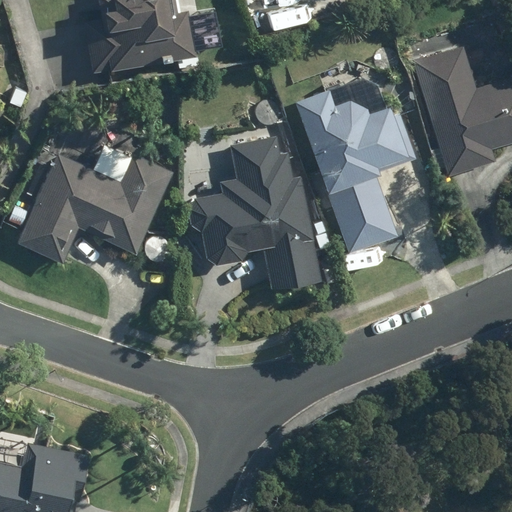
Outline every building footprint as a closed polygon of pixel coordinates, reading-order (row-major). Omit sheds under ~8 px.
[(188,55),(196,54),(188,8),(176,10),(174,0),(97,0),(101,18),(83,20),(92,71),(177,57),(177,61),(189,59),(188,55)] [(445,165),(448,174),(495,160),(491,147),(511,139),(511,75),(476,86),(462,43),(412,58),(439,145),(430,148),(436,167),(445,165)] [(20,105),(27,89),(15,85),(9,100),(20,105)] [(296,100),(348,251),(398,233),(376,172),(380,171),(377,164),(403,155),(404,159),(416,156),(402,116),(395,119),(389,101),(370,108),(368,105),(351,96),(334,102),(330,88),(296,100)] [(49,150),(59,131),(48,126),(38,146),(49,150)] [(320,276),(300,174),(292,175),(286,150),(279,151),(275,134),(229,143),(236,176),(220,179),(222,190),(194,195),(187,206),(190,222),(199,228),(204,255),(216,264),(239,259),(246,249),(262,245),(270,286),(320,276)] [(136,251),(172,170),(132,151),(131,155),(102,142),(92,166),(58,151),(17,240),(62,261),(78,225),(136,251)] [(9,218),(21,225),(28,210),(16,204),(9,218)] [(316,233),(319,246),(329,244),(326,231),(316,233)] [(0,511),(76,511),(88,454),(27,441),(22,465),(0,460),(0,511)]
